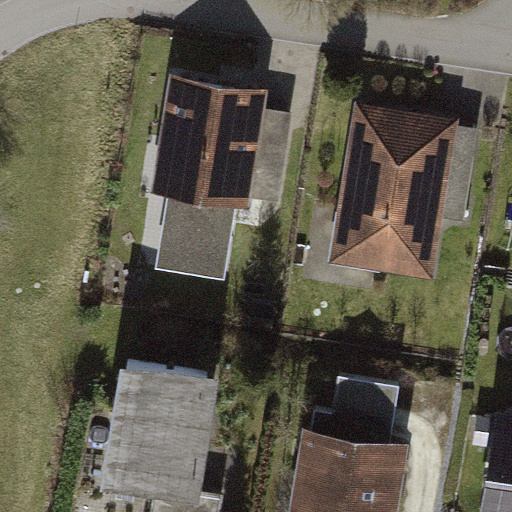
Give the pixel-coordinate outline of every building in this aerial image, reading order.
[(268,90),(174,75),(155,191),(250,206),(268,90)] [(463,121),(359,103),(331,259),(434,278),(463,121)] [(223,376),(121,360),(103,484),(158,492),(154,511),(231,511),(234,496),(205,492),(223,376)] [(397,415),(401,374),(342,369),(339,410),(397,415)] [(511,511),(511,413),(498,411),(484,511),(511,511)] [(399,511),(410,445),(304,428),(290,511),(399,511)]
